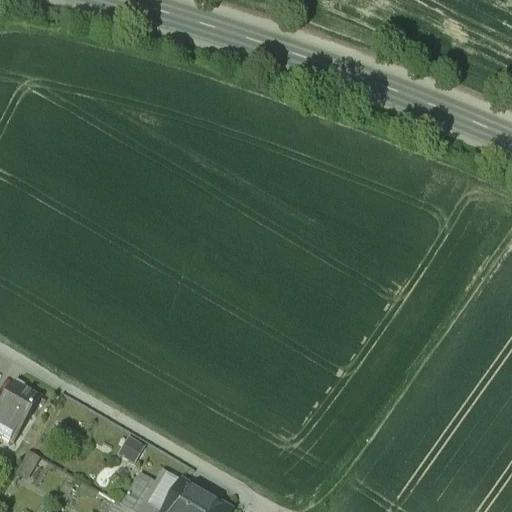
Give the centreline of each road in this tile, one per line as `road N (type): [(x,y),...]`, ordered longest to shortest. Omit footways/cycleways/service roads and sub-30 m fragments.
road 1 (tertiary): [(511,140),(347,70),(130,0)]
road 2 (track): [(284,511),(327,492),(356,458),(511,242)]
road 3 (residential): [(0,346),(262,503)]
